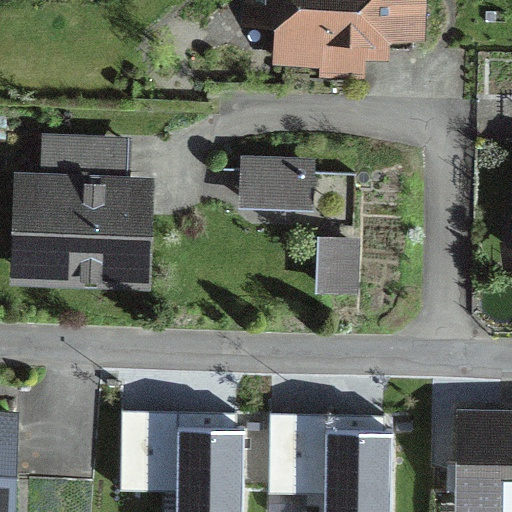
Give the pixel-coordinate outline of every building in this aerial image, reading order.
[(255,0),(253,53),(361,57),(361,47),(414,50),(416,0),(255,0)] [(132,138),(41,135),(36,272),(128,276),(129,247),(143,248),(144,216),(129,215),(132,138)] [(247,162),(245,201),(308,203),(309,164),(247,162)] [(324,240),(323,285),(352,286),(353,241),(324,240)] [(511,414),(466,414),(465,500),(501,500),(501,511),(511,511),(511,414)] [(0,511),(13,511),(17,417),(0,415),(0,511)] [(233,417),(125,416),(125,487),(167,487),(166,511),(240,511),(241,436),(233,436),(233,417)] [(382,419),(273,418),(273,489),(315,489),(314,511),(388,511),(389,438),(381,438),(382,419)]
